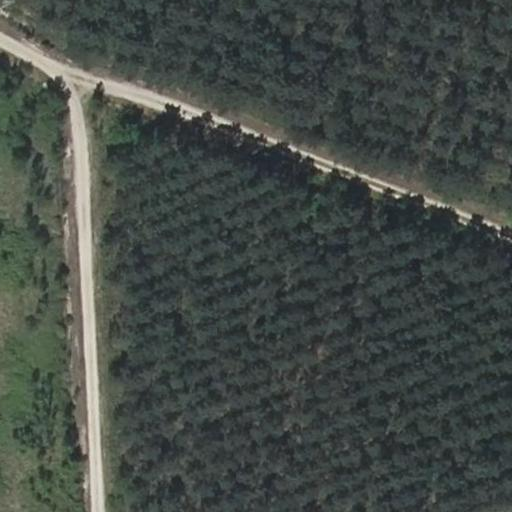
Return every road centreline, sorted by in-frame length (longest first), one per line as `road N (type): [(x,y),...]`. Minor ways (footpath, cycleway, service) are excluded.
road 1 (track): [(511,234),(112,85),(74,78),(0,37)]
road 2 (unknown): [(129,511),(89,81)]
